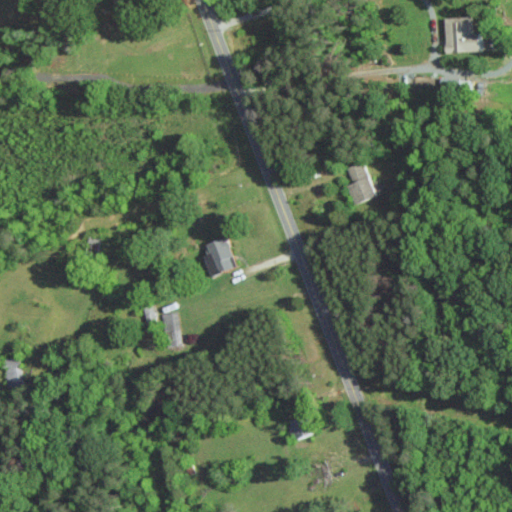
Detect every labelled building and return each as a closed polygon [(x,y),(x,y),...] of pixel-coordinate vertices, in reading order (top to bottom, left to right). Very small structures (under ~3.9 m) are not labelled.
[(445,16),(446,51),(481,50),(480,31),(473,31),(473,15),(445,16)] [(375,197),(366,161),(347,165),(351,183),(347,184),(352,203),(375,197)] [(237,265),(226,235),(203,244),(206,254),(203,255),(211,275),(237,265)] [(183,344),(176,311),(161,314),(167,347),(183,344)] [(5,358),(6,386),(23,385),(22,357),(5,358)] [(313,433),(307,415),(286,421),(292,440),(313,433)]
